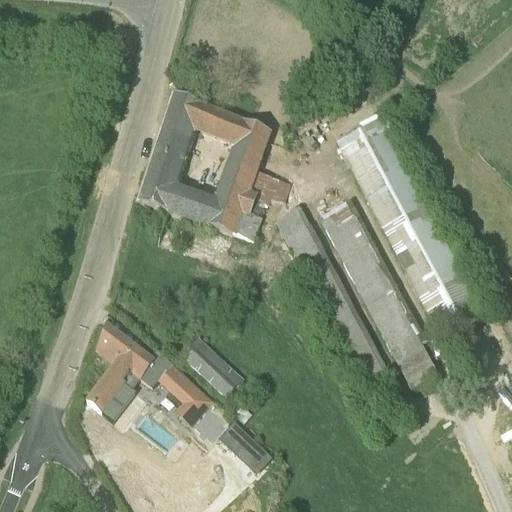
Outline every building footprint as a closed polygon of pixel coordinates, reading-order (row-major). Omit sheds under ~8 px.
[(251,246),(261,217),(278,223),(290,188),(256,176),(270,135),(176,99),(140,208),(236,240),(251,246)] [(380,122),(337,145),(435,330),(478,307),(380,122)] [(324,219),(409,393),(440,378),(355,204),(324,219)] [(300,267),(325,254),(303,211),(278,224),(300,267)] [(87,405),(101,417),(132,377),(140,384),(154,366),(105,329),(96,354),(115,367),(87,405)] [(226,401),(242,384),(198,343),(182,360),(226,401)] [(158,385),(183,408),(174,418),(189,432),(213,406),(172,369),(158,385)] [(233,417),(243,426),(251,417),(241,408),(233,417)]
